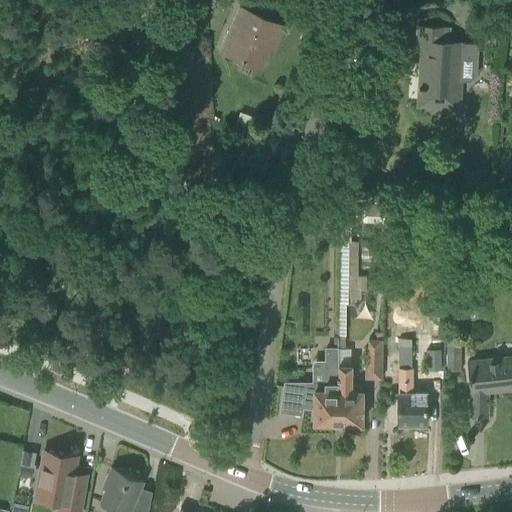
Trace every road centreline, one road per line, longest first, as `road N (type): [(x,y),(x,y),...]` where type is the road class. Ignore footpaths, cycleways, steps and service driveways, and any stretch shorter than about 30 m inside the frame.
road 1 (residential): [(359,0),(291,206),(256,426),(238,474)]
road 2 (tertiary): [(187,452),(0,377)]
road 3 (tertiary): [(238,474),(274,491),(411,504)]
